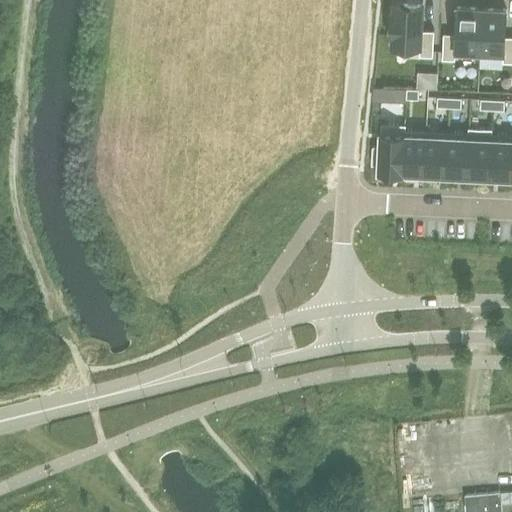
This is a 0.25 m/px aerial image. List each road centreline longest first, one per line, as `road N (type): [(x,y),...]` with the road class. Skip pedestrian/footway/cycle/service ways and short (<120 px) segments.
road 1 (tertiary): [(345,309),(284,322),(90,398)]
road 2 (tertiary): [(90,398),(349,348)]
road 3 (unclassified): [(347,204),(367,0)]
road 4 (tertiary): [(511,302),(345,309)]
road 5 (residential): [(347,204),(511,211)]
road 6 (tertiary): [(349,348),(511,339)]
